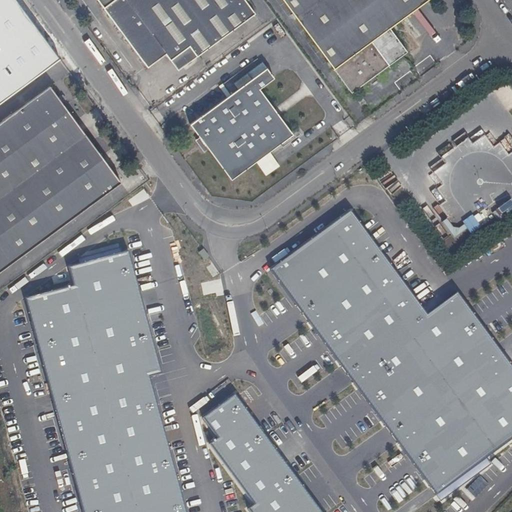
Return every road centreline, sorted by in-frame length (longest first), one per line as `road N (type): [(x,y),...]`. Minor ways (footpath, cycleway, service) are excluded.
road 1 (unclassified): [(509,35),(258,221),(226,226),(204,215),(44,0)]
road 2 (unknown): [(0,282),(163,161)]
